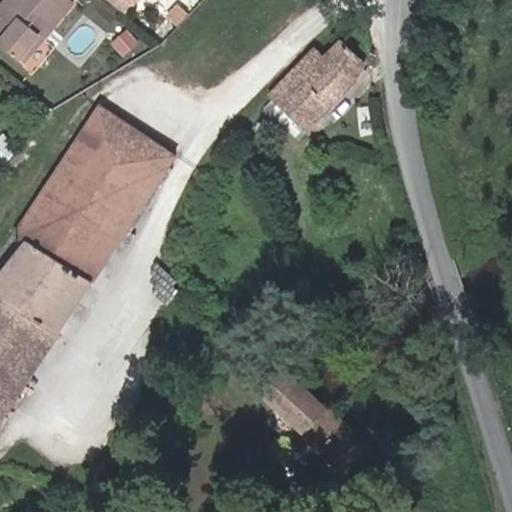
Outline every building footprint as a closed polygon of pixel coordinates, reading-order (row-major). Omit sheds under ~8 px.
[(0,8),(3,10),(0,14),(0,48),(17,62),(66,0),(0,0),(0,1),(0,8)] [(101,0),(120,16),(129,5),(123,0),(101,0)] [(177,26),(188,15),(178,6),(167,17),(177,26)] [(111,44),(123,57),(137,43),(125,30),(111,44)] [(370,50),(351,31),(325,59),(315,51),(271,98),(307,133),(350,88),(365,65),(360,60),(370,50)] [(0,244),(0,419),(179,158),(97,103),(0,244)] [(273,423),(291,441),(298,432),(343,469),(367,446),(327,411),(298,385),(298,384),(281,370),(252,406),(273,423)]
